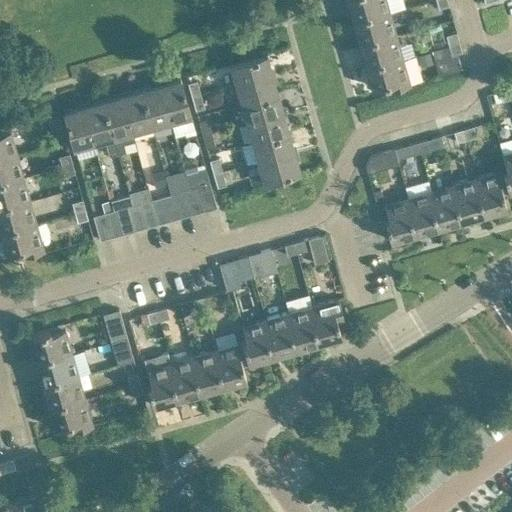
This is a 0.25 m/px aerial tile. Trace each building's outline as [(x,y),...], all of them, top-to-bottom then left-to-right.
[(390,14),(386,0),(347,0),(353,20),(369,16),(370,20),(390,14)] [(449,5),(447,0),(435,0),(438,8),(449,5)] [(397,38),(390,14),(370,20),(369,16),(353,20),(360,43),(376,39),(377,43),(397,38)] [(427,37),(450,28),(445,15),(422,24),(427,37)] [(446,34),(448,44),(459,41),(456,31),(446,34)] [(298,36),(280,42),(286,60),(304,54),(298,36)] [(403,60),(397,38),(377,43),(376,39),(360,43),(366,66),(382,62),(383,66),(403,60)] [(458,53),(462,51),(459,41),(448,44),(449,47),(432,52),(438,75),(462,68),(458,53)] [(429,52),(418,55),(420,65),(432,61),(429,52)] [(229,64),(235,83),(273,73),(267,53),(229,64)] [(410,84),(403,60),(383,66),(382,62),(366,66),(372,87),(388,83),(390,90),(410,84)] [(278,92),(273,73),(235,83),(240,102),(278,92)] [(180,77),(160,83),(171,120),(191,115),(180,77)] [(188,82),(191,96),(201,93),(197,80),(188,82)] [(171,120),(160,83),(141,88),(152,126),(171,120)] [(511,98),(509,87),(493,92),(495,102),(502,101),(511,98)] [(141,88),(122,94),(132,131),(152,126),(141,88)] [(283,112),(278,92),(240,102),(246,122),(283,112)] [(204,107),(201,93),(191,96),(195,110),(204,107)] [(122,94),(102,99),(118,152),(125,150),(123,143),(135,140),(132,131),(122,94)] [(102,99),(83,104),(94,142),(105,139),(109,155),(118,152),(102,99)] [(94,142),(83,104),(63,110),(74,148),(94,142)] [(289,131),(283,112),(246,122),(251,141),(289,131)] [(59,116),(48,119),(51,128),(62,126),(59,116)] [(207,118),(198,121),(202,134),(211,132),(207,118)] [(473,125),(463,128),(466,139),(476,136),(473,125)] [(466,139),(463,128),(453,131),(456,142),(466,139)] [(0,153),(1,154),(2,158),(16,154),(9,130),(0,132),(0,153)] [(294,150),(289,131),(251,141),(257,161),(294,150)] [(215,146),(211,132),(202,134),(206,148),(215,146)] [(440,135),(416,142),(419,152),(443,146),(440,135)] [(416,142),(407,144),(394,148),(397,158),(419,152),(416,142)] [(371,155),(365,165),(366,167),(367,172),(398,163),(397,158),(394,148),(381,152),(371,155)] [(300,170),(294,150),(257,161),(262,180),(300,170)] [(511,189),(511,150),(501,154),(505,169),(502,170),(508,189),(508,190),(511,189)] [(23,176),(16,154),(2,158),(1,154),(0,153),(0,178),(7,177),(8,180),(23,176)] [(59,156),(62,166),(72,163),(69,153),(59,156)] [(213,173),(222,170),(218,157),(209,159),(213,173)] [(75,173),(72,163),(62,166),(64,176),(75,173)] [(206,171),(198,173),(197,167),(185,171),(190,188),(197,186),(204,210),(216,207),(206,171)] [(222,170),(213,173),(217,187),(226,184),(222,170)] [(502,191),(508,189),(502,170),(477,177),(481,192),(477,193),(483,213),(506,207),(502,191)] [(30,200),(23,176),(8,180),(7,177),(0,178),(0,203),(13,200),(15,204),(30,200)] [(483,213),(477,193),(481,192),(477,177),(453,184),(457,199),(454,200),(459,220),(483,213)] [(431,206),(434,205),(430,190),(427,180),(404,187),(407,196),(411,211),(407,212),(413,233),(436,227),(431,206)] [(459,220),(454,200),(457,199),(453,184),(430,190),(434,205),(431,206),(436,227),(459,220)] [(197,186),(190,188),(186,189),(193,213),(204,210),(197,186)] [(130,194),(132,204),(139,202),(151,199),(147,187),(128,192),(129,194),(130,194)] [(186,189),(174,192),(181,217),(193,213),(186,189)] [(181,217),(174,192),(163,195),(170,220),(181,217)] [(130,194),(129,194),(110,199),(113,209),(116,208),(128,205),(132,204),(130,194)] [(163,195),(151,199),(158,223),(170,220),(163,195)] [(413,233),(407,212),(411,211),(407,196),(384,203),(385,205),(377,207),(381,220),(384,219),(390,240),(413,233)] [(151,199),(139,202),(147,226),(158,223),(151,199)] [(36,223),(30,200),(15,204),(13,200),(0,203),(0,228),(20,223),(21,228),(36,223)] [(72,203),(74,212),(85,210),(82,200),(72,203)] [(147,226),(139,202),(132,204),(128,205),(135,230),(147,226)] [(135,230),(128,205),(116,208),(123,233),(135,230)] [(123,233),(116,208),(113,209),(105,212),(112,236),(123,233)] [(87,220),(85,210),(74,212),(77,222),(87,220)] [(112,236),(105,212),(93,215),(100,239),(112,236)] [(44,249),(36,223),(21,228),(20,223),(0,228),(0,231),(6,252),(22,248),(24,255),(44,249)] [(308,238),(314,263),(328,259),(321,234),(308,238)] [(304,239),(294,241),(297,252),(307,249),(304,239)] [(297,252),(294,241),(284,244),(287,255),(297,252)] [(248,255),(251,265),(261,262),(258,252),(248,255)] [(251,265),(248,255),(238,257),(241,268),(251,265)] [(300,302),(323,295),(319,284),(297,291),(300,302)] [(212,293),(203,296),(206,307),(215,304),(212,293)] [(206,307),(203,296),(192,299),(195,310),(206,307)] [(338,297),(312,305),(316,320),(311,321),(317,342),(341,335),(337,319),(343,317),(338,297)] [(317,342),(311,321),(316,320),(312,305),(289,311),(293,327),(289,328),(295,349),(317,342)] [(166,307),(156,309),(159,320),(169,317),(166,307)] [(102,313),(110,341),(126,336),(118,308),(102,313)] [(159,320),(156,309),(146,312),(149,323),(159,320)] [(295,349),(289,328),(293,327),(289,311),(265,318),(270,333),(265,334),(271,355),(295,349)] [(271,355),(265,334),(270,333),(265,318),(243,324),(246,339),(242,341),(247,361),(248,362),(271,355)] [(28,334),(35,359),(55,353),(56,356),(72,351),(65,328),(50,332),(49,328),(28,334)] [(133,360),(126,336),(110,341),(117,364),(133,360)] [(241,362),(247,361),(242,341),(217,348),(221,364),(216,365),(222,385),(246,378),(241,362)] [(222,385),(216,365),(221,364),(217,348),(194,354),(198,370),(193,371),(199,392),(222,385)] [(78,374),(72,351),(56,356),(55,353),(35,359),(41,381),(61,375),(62,379),(78,374)] [(199,392),(193,371),(198,370),(194,354),(170,361),(174,377),(170,378),(176,398),(199,392)] [(176,398),(170,378),(174,377),(170,361),(147,368),(151,383),(147,384),(153,405),(176,398)] [(127,376),(130,386),(140,383),(137,373),(127,376)] [(85,398),(78,374),(62,379),(61,375),(41,381),(48,405),(68,399),(69,402),(85,398)] [(143,392),(140,383),(130,386),(132,396),(143,392)] [(92,424),(85,398),(69,402),(68,399),(48,405),(54,428),(70,423),(72,430),(92,424)] [(13,458),(3,461),(6,471),(16,468),(13,458)] [(45,511),(40,494),(14,501),(17,511),(45,511)] [(206,503),(211,511),(214,511),(222,507),(215,497),(206,503)] [(0,511),(17,511),(14,501),(0,504),(0,511)] [(204,511),(198,502),(190,507),(192,511),(204,511)]
